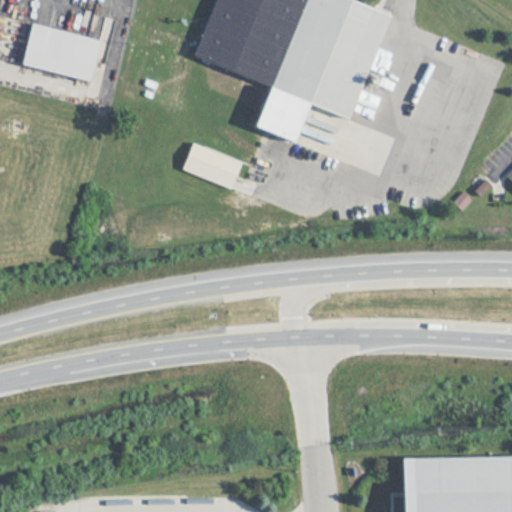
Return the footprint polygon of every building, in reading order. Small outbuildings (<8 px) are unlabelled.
[(385,0),(394,3),(352,115),(196,56),(217,0),(385,0)] [(35,22),(24,68),(89,84),(100,39),(35,22)] [(236,187),(244,162),(200,148),(192,173),(236,187)] [(511,163),(511,181),(503,173),(511,163)] [(471,199),(463,192),(451,205),(460,212),(471,199)] [(401,511),(401,460),(511,458),(511,511),(401,511)]
